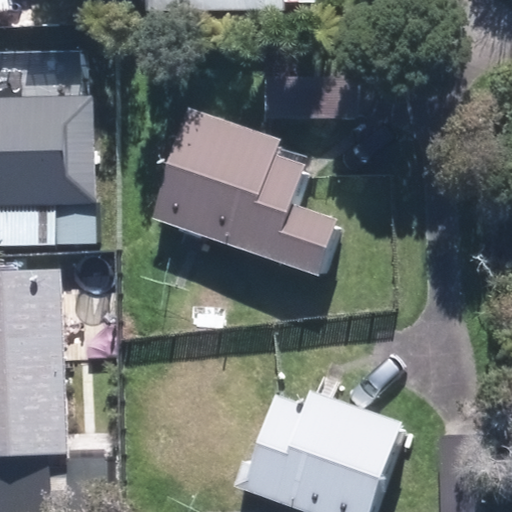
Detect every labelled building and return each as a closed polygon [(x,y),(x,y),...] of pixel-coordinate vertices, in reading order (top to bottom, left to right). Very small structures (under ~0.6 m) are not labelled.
[(274,0),(149,0),(149,21),(274,21),(274,0)] [(80,103),(0,104),(0,212),(82,211),(80,103)] [(197,131),(159,222),(316,287),(338,237),(285,215),(302,175),(197,131)] [(63,287),(0,288),(0,509),(46,508),(45,464),(68,464),(63,287)] [(305,415),(280,404),(244,490),(297,511),(369,511),(399,442),(309,405),(305,415)]
